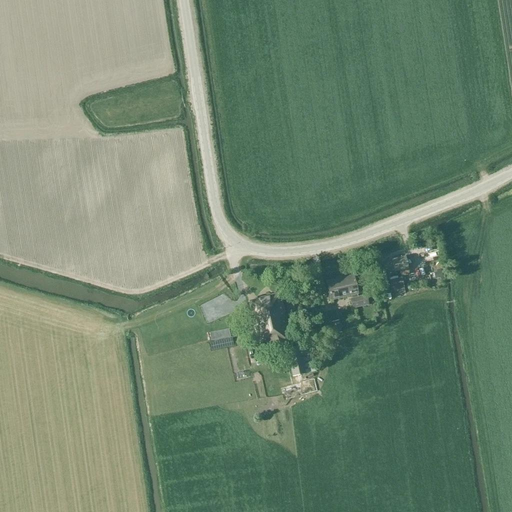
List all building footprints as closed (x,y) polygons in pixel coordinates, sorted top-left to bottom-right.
[(409,275),(408,269),(405,257),(391,260),(394,273),(399,271),(401,277),(409,275)] [(358,297),(357,295),(358,295),(353,276),(342,279),(342,278),(337,279),(337,280),(327,282),(331,301),(352,296),(352,298),(350,299),(352,309),(372,304),(370,294),(358,297)] [(395,295),(405,293),(402,277),(398,278),(397,276),(391,277),(392,280),(389,280),(391,289),(394,288),(395,295)] [(259,349),(290,341),(279,293),(256,298),(257,300),(248,301),(259,349)] [(292,298),(285,300),(287,312),(295,310),(292,298)] [(329,322),(333,335),(342,332),(339,320),(329,322)] [(229,329),(222,330),(224,338),(225,338),(230,337),(229,329)] [(305,375),(305,374),(316,372),(310,344),(299,347),(287,349),(293,377),(305,375)]
